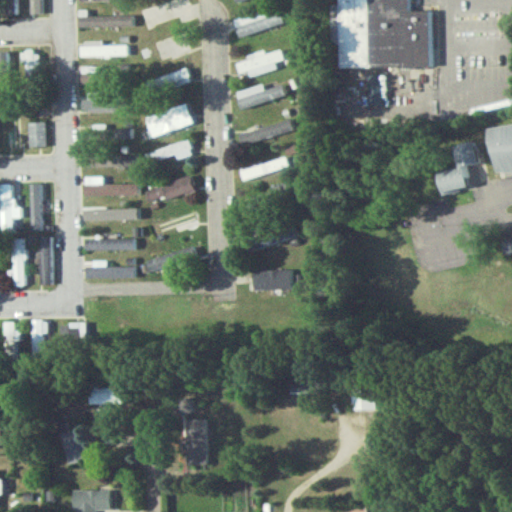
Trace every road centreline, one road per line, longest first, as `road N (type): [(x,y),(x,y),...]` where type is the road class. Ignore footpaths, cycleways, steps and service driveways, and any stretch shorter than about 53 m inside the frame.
road 1 (residential): [(193,284),(218,277),(222,256),(209,0)]
road 2 (residential): [(69,291),(61,0)]
road 3 (residential): [(0,302),(193,284)]
